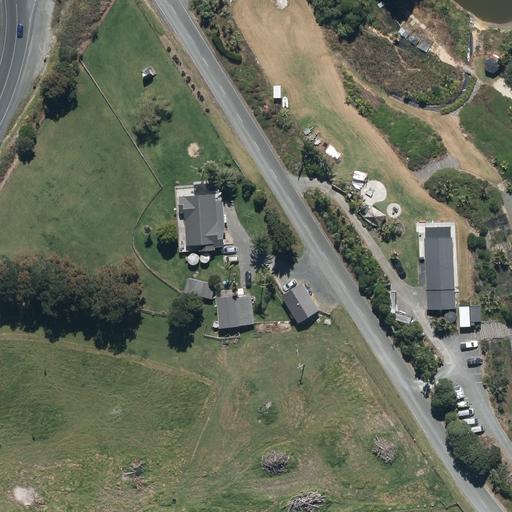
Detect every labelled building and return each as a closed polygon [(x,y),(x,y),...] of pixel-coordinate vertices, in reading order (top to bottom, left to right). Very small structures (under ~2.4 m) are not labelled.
[(222,244),(216,194),(183,198),(188,248),(222,244)] [(460,236),(430,237),(433,308),(463,307),(460,236)] [(187,280),(185,294),(213,298),(215,284),(187,280)] [(299,325),(319,313),(302,286),(282,298),(299,325)] [(216,310),(216,329),(239,328),(239,309),(216,310)]
